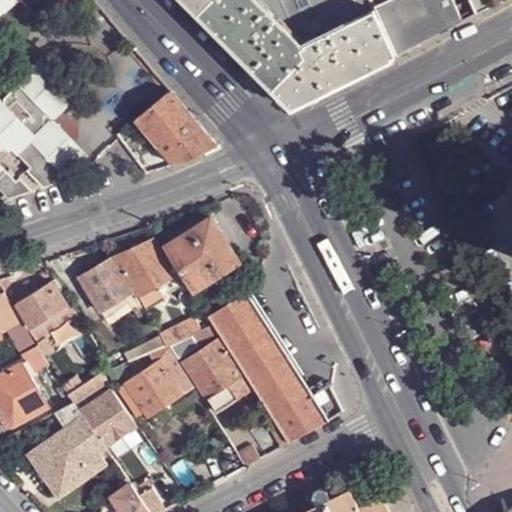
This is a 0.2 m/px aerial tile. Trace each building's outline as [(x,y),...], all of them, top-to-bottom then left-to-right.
[(0,0),(0,23),(25,0),(0,0)] [(189,0),(199,10),(235,46),(283,95),(309,99),(355,75),(398,55),(376,7),(305,43),(262,0),(189,0)] [(262,0),(305,43),(376,7),(372,0),(262,0)] [(466,18),(457,0),(372,0),(376,7),(398,55),(455,24),(466,18)] [(478,12),(472,0),(457,0),(466,18),(478,12)] [(472,0),(478,12),(500,0),(472,0)] [(0,190),(9,200),(33,193),(20,180),(17,182),(0,165),(0,138),(3,138),(3,142),(30,169),(27,173),(43,189),(68,181),(64,178),(84,158),(53,125),(45,124),(45,117),(53,117),(74,96),(42,63),(5,100),(4,109),(0,108),(0,190)] [(185,105),(173,90),(138,118),(142,124),(161,147),(196,119),(185,105)] [(142,124),(138,118),(119,133),(124,140),(142,124)] [(161,147),(176,164),(189,159),(218,144),(196,119),(161,147)] [(215,219),(167,246),(195,290),(243,264),(215,219)] [(157,238),(116,258),(138,293),(153,285),(179,273),(157,238)] [(116,258),(115,257),(83,278),(102,309),(129,291),(135,301),(141,298),(138,293),(116,258)] [(19,303),(35,328),(70,305),(55,284),(53,280),(19,303)] [(74,303),(60,281),(55,284),(70,305),(74,303)] [(138,293),(141,298),(144,304),(159,296),(153,285),(138,293)] [(331,420),(249,288),(245,291),(246,291),(210,314),(216,323),(220,329),(220,330),(282,429),(291,442),(331,420)] [(0,335),(3,334),(0,328),(0,322),(1,322),(3,326),(20,316),(6,293),(0,296),(0,335)] [(41,341),(81,314),(74,303),(70,305),(35,328),(34,329),(41,341)] [(170,344),(189,335),(181,323),(161,330),(161,332),(170,344)] [(220,329),(216,323),(207,327),(212,336),(220,330),(220,329)] [(120,365),(170,344),(161,332),(116,360),(120,365)] [(197,347),(190,335),(189,335),(170,344),(174,350),(179,358),(197,347)] [(186,361),(190,367),(205,391),(215,408),(239,394),(232,384),(243,377),(220,340),(186,361)] [(51,360),(40,344),(24,354),(28,361),(0,376),(0,401),(1,402),(4,408),(4,409),(4,415),(7,422),(13,426),(48,406),(31,375),(36,373),(34,370),(51,360)] [(185,369),(179,358),(174,350),(129,381),(121,387),(132,405),(140,399),(151,415),(183,393),(195,385),(185,369)] [(190,367),(185,369),(195,385),(201,394),(205,391),(190,367)] [(111,381),(105,372),(88,383),(72,393),(78,401),(78,402),(111,381)] [(72,393),(88,383),(82,373),(66,383),(72,393)] [(249,387),(243,377),(232,384),(239,394),(249,387)] [(141,425),(116,387),(83,409),(108,447),(141,425)] [(83,409),(78,402),(78,401),(57,413),(69,429),(32,455),(61,496),(106,463),(98,453),(103,450),(108,458),(113,455),(108,447),(83,409)] [(291,442),(282,429),(276,432),(284,446),(291,442)] [(241,459),(246,467),(260,459),(256,451),(241,459)] [(131,483),(127,477),(117,484),(121,490),(131,483)] [(131,483),(121,490),(113,496),(123,511),(149,511),(142,501),(131,483)] [(312,488),(311,491),(310,495),(314,503),(295,511),(358,511),(356,506),(347,487),(329,496),(325,488),(321,487),(319,485),(312,488)] [(155,493),(142,501),(149,511),(164,511),(166,511),(155,493)] [(387,511),(379,495),(356,506),(358,511),(387,511)] [(100,505),(102,510),(103,510),(104,511),(110,511),(104,502),(100,505)]
